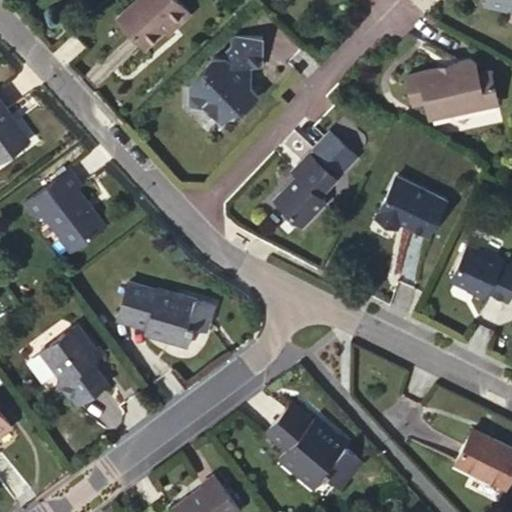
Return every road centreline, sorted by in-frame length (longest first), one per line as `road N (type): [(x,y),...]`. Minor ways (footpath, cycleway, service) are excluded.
road 1 (residential): [(296,288),(268,347),(48,511)]
road 2 (residential): [(179,215),(389,3)]
road 3 (residential): [(179,215),(0,20)]
road 4 (residential): [(511,398),(296,288)]
road 5 (residential): [(296,288),(203,240),(179,215)]
